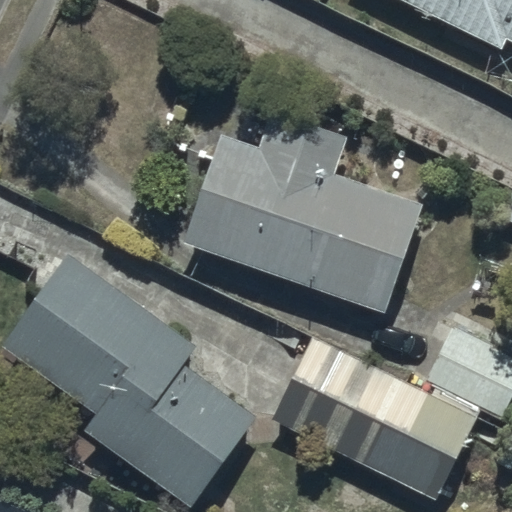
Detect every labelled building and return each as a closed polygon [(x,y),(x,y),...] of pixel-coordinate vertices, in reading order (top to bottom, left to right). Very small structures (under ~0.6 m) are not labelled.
[(511,0),(409,0),(501,44),(505,36),(511,39),(511,0)] [(181,241),(384,309),(422,198),(336,169),(348,133),(272,108),(261,142),(219,128),(181,241)] [(84,424),(190,503),(256,413),(185,360),(196,344),(70,250),(2,342),(95,410),(84,424)] [(270,419),(437,496),(475,414),(498,425),(511,394),(511,356),(450,328),(423,387),(309,335),(270,419)] [(0,511),(45,511),(0,493),(0,511)]
